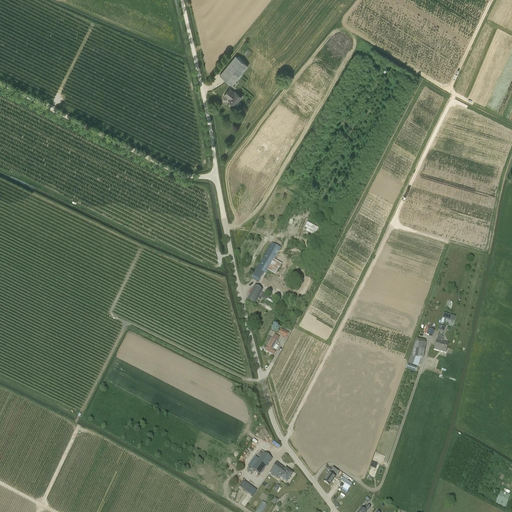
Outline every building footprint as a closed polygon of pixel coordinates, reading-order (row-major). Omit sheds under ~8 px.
[(232,86),(248,66),(235,56),(219,75),(232,86)] [(230,100),(229,101),(235,106),(242,97),(235,91),(234,92),(229,88),(224,95),(230,100)] [(274,281),(270,279),(271,278),(273,279),(282,265),(274,260),(281,248),(280,247),(285,237),(281,235),(275,245),(271,243),(256,269),(257,269),(251,280),(275,291),(279,284),(278,283),(279,280),(275,278),(274,281)] [(268,294),(262,291),(254,286),(247,300),(255,304),(260,294),(267,298),(268,294)] [(454,322),(455,317),(444,313),(442,318),(454,322)] [(432,337),(434,331),(433,331),(434,328),(426,325),(423,334),(426,334),(426,335),(432,337)] [(289,333),(281,330),(278,335),(285,339),(289,333)] [(273,349),(277,342),(279,337),(274,334),(271,339),(267,347),(265,351),(273,355),(276,351),(273,349)] [(443,342),(443,341),(443,340),(443,338),(437,336),(436,341),(435,345),(434,350),(445,353),(447,349),(448,344),(443,342)] [(423,359),(425,343),(416,342),(414,346),(414,351),(413,351),(412,356),(410,356),(407,364),(418,367),(421,359),(423,359)] [(364,437),(353,430),(339,450),(351,458),(364,437)] [(268,467),(272,460),(264,455),(259,462),(268,467)] [(277,464),(269,473),(278,479),(279,477),(286,482),(293,474),(286,469),(285,470),(277,464)] [(335,477),(329,473),(330,472),(327,469),(324,473),(327,475),(323,481),(329,485),(335,477)] [(340,489),(346,492),(352,483),(341,477),(339,480),(344,483),(340,489)] [(251,495),(256,488),(241,480),(237,487),(251,495)] [(496,503),(506,507),(509,498),(500,493),(496,503)] [(255,511),(263,511),(267,504),(261,501),(255,511)]
